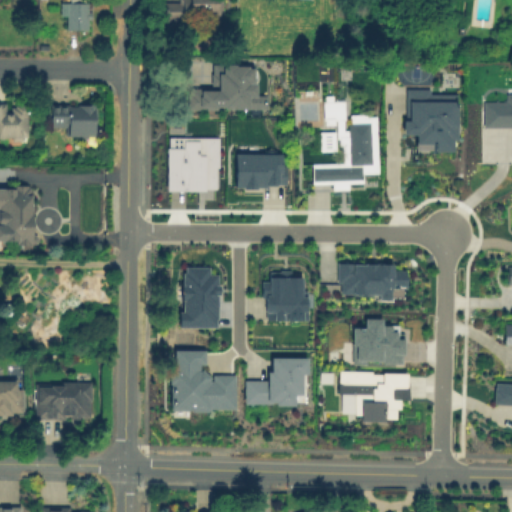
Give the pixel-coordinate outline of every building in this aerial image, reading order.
[(88,30),(66,30),(66,16),(60,16),(60,3),(69,3),(69,0),(84,0),(84,3),(88,3),(88,12),(91,12),(92,18),(88,18),(88,30)] [(221,0),(221,18),(199,18),(199,21),(159,21),(160,2),(178,3),(178,0),(221,0)] [(251,65),(250,95),(264,95),(264,108),(214,107),(214,109),(185,109),(185,93),(187,93),(187,88),(214,88),(214,84),(209,84),(209,73),(210,73),(210,63),(242,64),(242,65),(251,65)] [(453,93),(453,138),(448,138),(448,149),(430,149),(430,150),(428,150),(428,148),(412,148),(412,132),(399,132),(399,119),(403,119),(403,88),(427,88),(427,93),(453,93)] [(482,101),(504,101),(504,92),(511,92),(511,126),(482,126),(482,101)] [(309,163),(340,162),(340,144),(336,144),(336,138),(334,138),(334,120),(332,120),(332,124),(322,124),(322,120),(320,120),(320,100),(322,100),(322,94),(330,94),(331,99),(342,99),(343,119),(341,119),(341,130),(346,129),(346,123),(348,122),(348,114),(364,113),(364,116),(374,116),(376,172),(360,173),(360,182),(345,182),(345,188),(330,189),(330,182),(310,183),(309,163)] [(27,105),(28,137),(22,137),(22,140),(0,140),(0,103),(6,103),(6,110),(10,110),(10,107),(15,106),(15,105),(27,105)] [(97,104),(97,144),(82,144),(82,137),(67,137),(67,126),(50,126),(50,104),(97,104)] [(216,136),(217,166),(214,166),(215,188),(183,188),(183,187),(167,187),(166,137),(216,136)] [(273,150),(273,154),(278,154),(278,165),(283,165),(283,184),(274,184),(274,185),(261,185),(261,186),(253,186),(253,188),(240,188),(240,186),(232,186),(232,153),(246,153),(246,152),(262,152),(262,150),(273,150)] [(0,192),(15,193),(15,187),(36,188),(35,244),(0,244),(0,192)] [(402,269),(402,287),(398,287),(398,297),(389,297),(389,300),(372,300),(372,294),(337,293),(337,282),(334,282),(334,262),(388,262),(388,269),(402,269)] [(511,283),(504,283),(504,279),(503,279),(504,270),(505,270),(505,265),(511,265),(511,283)] [(206,266),(206,274),(214,274),(214,284),(216,284),(216,294),(214,294),(214,318),(212,318),(212,326),(175,326),(175,311),(178,311),(178,299),(177,299),(177,284),(179,284),(179,272),(181,272),(181,266),(206,266)] [(288,270),(288,275),(298,276),(298,291),(303,291),(303,319),(263,319),(263,311),(261,311),(261,296),(258,296),(258,281),(264,281),(264,271),(277,271),(277,270),(288,270)] [(396,325),(396,332),(402,332),(402,354),(400,354),(399,362),(380,362),(380,360),(364,359),(364,363),(349,362),(350,327),(362,327),(362,318),(379,318),(379,325),(396,325)] [(511,343),(501,343),(501,323),(511,323),(511,343)] [(172,350),(202,351),(202,365),(196,365),(196,370),(198,368),(208,378),(205,380),(209,380),(209,374),(231,375),(231,409),(205,409),(205,411),(204,411),(188,411),(188,410),(167,410),(167,384),(166,384),(166,371),(172,371),(172,350)] [(302,358),(302,372),(296,372),(296,393),(289,393),(289,402),(241,402),(241,380),(262,379),(262,370),(266,370),(266,357),(302,358)] [(369,373),(379,373),(379,371),(403,372),(403,380),(404,380),(404,398),(396,398),(395,407),(392,407),(392,416),(381,416),(381,419),(358,418),(358,412),(351,412),(352,392),(335,392),(335,378),(337,378),(337,369),(369,370),(369,373)] [(511,403),(492,402),(493,388),(494,388),(494,382),(511,383),(511,403)] [(0,386),(22,388),(22,394),(25,395),(26,418),(16,418),(16,421),(8,420),(9,422),(0,422),(0,386)] [(94,387),(94,405),(93,406),(93,424),(84,423),(84,426),(64,426),(64,429),(37,428),(37,387),(94,387)]
